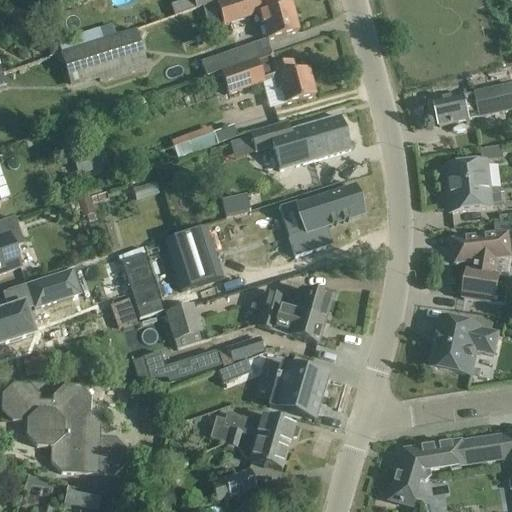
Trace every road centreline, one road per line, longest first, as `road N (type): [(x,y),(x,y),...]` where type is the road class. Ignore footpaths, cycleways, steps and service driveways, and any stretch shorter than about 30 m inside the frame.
road 1 (residential): [(364,410),(397,273),(399,221),(387,127),(353,0)]
road 2 (residential): [(364,410),(387,417),(511,399)]
